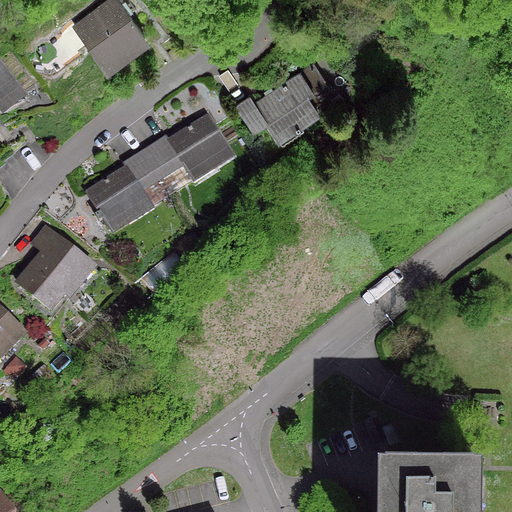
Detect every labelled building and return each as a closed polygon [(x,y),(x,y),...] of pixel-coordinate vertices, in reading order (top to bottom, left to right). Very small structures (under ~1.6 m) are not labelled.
[(102,67),(142,37),(114,0),(108,0),(72,27),(102,67)] [(253,103),(247,95),(233,104),(251,131),(264,122),(275,138),(315,111),(311,104),(329,92),(310,64),(253,103)] [(0,66),(0,107),(24,97),(0,66)] [(165,140),(144,154),(160,181),(181,168),(187,177),(207,165),(211,171),(231,158),(206,119),(189,129),(185,124),(174,132),(177,137),(167,143),(165,140)] [(146,203),(140,194),(160,181),(144,154),(122,167),(124,170),(114,176),(111,171),(99,179),(102,184),(85,195),(110,235),(130,222),(126,216),(146,203)] [(91,268),(45,232),(32,247),(42,255),(17,286),(47,311),(70,283),(76,287),(91,268)] [(0,353),(21,333),(0,311),(0,353)] [(33,396),(50,382),(49,381),(39,370),(22,384),(32,395),(33,396)] [(472,511),(473,477),(383,475),(382,511),(472,511)] [(11,511),(0,496),(0,511),(11,511)]
